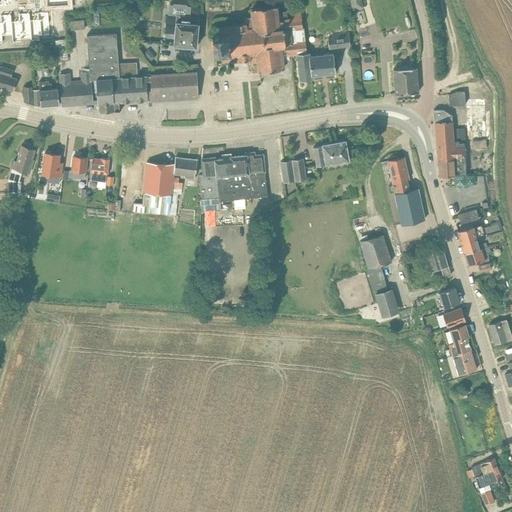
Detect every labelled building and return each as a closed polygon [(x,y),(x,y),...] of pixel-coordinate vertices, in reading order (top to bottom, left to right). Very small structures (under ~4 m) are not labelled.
[(191,7),(188,6),(187,6),(187,5),(173,4),(173,5),(169,5),(168,14),(176,15),(173,45),(185,46),(197,47),(199,23),(198,23),(199,17),(190,16),(191,7)] [(259,72),(283,69),(282,62),(285,61),(284,54),(297,52),(297,55),(307,54),(304,28),(302,28),(300,13),(292,14),(293,20),(280,21),(279,14),(277,14),(276,6),(252,9),(253,17),(244,18),(244,23),(236,24),(236,26),(218,28),(218,33),(217,33),(216,34),(215,36),(215,37),(212,37),(214,53),(220,53),(221,61),(239,59),(240,61),(249,60),(249,66),(258,64),(259,72)] [(30,20),(29,20),(30,34),(31,41),(40,41),(39,33),(50,33),(48,14),(48,12),(37,12),(38,19),(30,20)] [(12,21),(11,21),(12,35),(12,43),(21,42),(21,35),(30,34),(29,20),(30,20),(30,13),(19,14),(19,21),(12,21)] [(0,22),(0,43),(3,43),(2,36),(12,35),(11,21),(12,21),(11,14),(0,15),(1,22),(0,22)] [(60,75),(62,104),(64,104),(91,102),(98,101),(98,103),(99,112),(120,111),(119,102),(198,97),(196,73),(186,73),(151,75),(151,76),(146,76),(137,77),(136,62),(118,63),(116,33),(87,35),(89,73),(82,73),(83,82),(69,83),(69,74),(60,75)] [(346,33),(331,35),(332,38),(327,39),(329,49),(348,47),(346,33)] [(66,39),(58,40),(60,60),(68,60),(66,39)] [(374,71),(373,66),(367,67),(365,57),(372,56),(371,48),(361,50),(365,73),(374,71)] [(307,54),(297,55),(300,81),(313,80),(312,76),(335,74),(333,53),(309,55),(309,53),(307,54)] [(0,66),(0,87),(13,91),(17,79),(11,78),(13,70),(0,66)] [(393,69),(394,84),(395,94),(418,92),(417,67),(393,69)] [(34,96),(35,106),(41,105),(41,106),(59,104),(58,94),(58,88),(52,89),(51,84),(49,84),(49,82),(39,82),(40,90),(33,90),(34,96)] [(468,82),(467,92),(477,92),(477,83),(468,82)] [(32,86),(24,86),(24,100),(33,101),(32,86)] [(464,93),(448,94),(449,106),(465,105),(464,93)] [(438,159),(439,177),(466,175),(464,142),(465,142),(464,129),(453,129),(452,115),(443,110),(434,110),(437,159),(438,159)] [(486,140),(472,140),(473,149),(487,148),(486,140)] [(315,157),(317,166),(349,161),(347,151),(345,141),(322,145),(322,146),(313,147),(315,157)] [(30,173),(31,169),(34,159),(32,159),(35,149),(30,147),(31,145),(24,143),(23,145),(22,145),(17,161),(14,160),(8,180),(8,193),(21,193),(21,181),(19,181),(22,170),(30,173)] [(202,159),(203,169),(203,174),(198,175),(201,199),(199,200),(201,214),(209,213),(208,204),(213,203),(212,199),(218,198),(218,202),(236,200),(237,205),(242,204),(241,199),(268,197),(263,155),(255,155),(255,152),(245,153),(245,155),(231,157),(231,154),(222,155),(223,159),(216,160),(216,158),(202,159)] [(45,153),(44,163),(42,174),(49,175),(48,182),(59,183),(61,173),(62,163),(58,162),(59,155),(45,153)] [(73,156),(72,166),(71,177),(84,179),(86,167),(87,157),(73,156)] [(175,157),(175,164),(174,174),(184,175),(184,178),(195,179),(197,159),(175,157)] [(390,193),(394,192),(401,224),(425,219),(418,188),(409,190),(407,182),(409,181),(408,179),(409,179),(405,157),(387,161),(390,170),(393,185),(389,186),(390,193)] [(108,174),(109,159),(101,158),(101,159),(92,158),(91,173),(92,173),(91,180),(105,181),(106,174),(108,174)] [(281,162),(282,172),(284,183),(306,179),(304,168),(303,158),(281,162)] [(175,164),(146,162),(142,193),(172,195),(173,189),(182,190),(182,183),(173,182),(174,174),(175,164)] [(172,195),(142,193),(141,203),(133,203),(133,212),(175,215),(178,194),(181,195),(182,190),(173,189),(172,195)] [(46,201),(58,203),(59,195),(47,193),(46,201)] [(479,218),(476,209),(458,214),(460,224),(479,218)] [(458,231),(461,243),(476,238),(473,226),(458,231)] [(383,234),(359,241),(382,317),(394,313),(388,291),(380,265),(391,262),(383,234)] [(476,238),(461,243),(464,253),(479,248),(480,248),(486,247),(485,243),(478,245),(476,238)] [(441,267),(444,277),(451,275),(443,248),(426,252),(432,270),(441,267)] [(464,253),(468,266),(488,259),(484,248),(481,249),(480,248),(479,248),(464,253)] [(490,268),(488,262),(478,266),(480,271),(490,268)] [(455,287),(445,290),(439,292),(444,307),(460,302),(455,287)] [(461,308),(452,311),(443,314),(447,327),(456,324),(465,321),(461,308)] [(489,325),(495,344),(511,338),(511,336),(506,319),(489,325)] [(448,344),(452,356),(471,350),(467,337),(469,337),(465,324),(448,329),(453,343),(448,344)] [(476,369),(471,350),(452,356),(448,358),(454,376),(476,369)] [(465,390),(459,392),(458,392),(460,399),(467,397),(465,390)] [(471,467),(475,478),(498,469),(498,468),(494,458),(471,467)] [(498,469),(475,478),(479,488),(502,478),(498,469)] [(480,494),(485,505),(494,501),(490,490),(480,494)]
